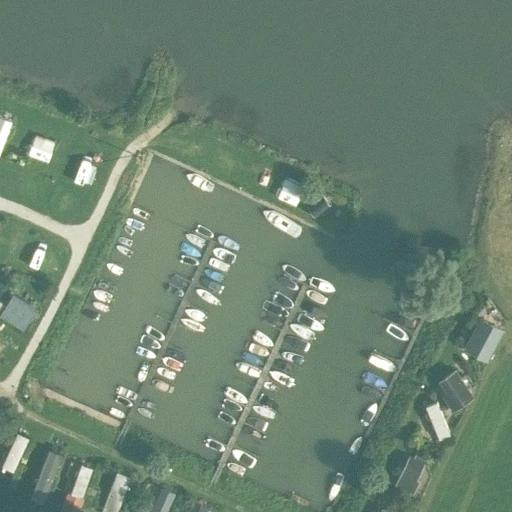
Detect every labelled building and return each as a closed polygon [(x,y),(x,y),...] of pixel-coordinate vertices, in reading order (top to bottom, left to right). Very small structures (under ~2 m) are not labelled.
[(0,153),(1,154),(16,117),(0,110),(0,153)] [(35,131),(30,152),(51,158),(57,136),(35,131)] [(275,199),(288,205),(297,186),(284,180),(275,199)] [(305,205),(323,214),(329,202),(312,193),(305,205)] [(22,238),(12,258),(30,267),(40,247),(22,238)] [(483,311),(471,344),(497,354),(510,321),(483,311)] [(0,364),(9,356),(0,346),(0,364)] [(447,390),(442,394),(452,409),(474,395),(455,367),(438,378),(447,390)] [(440,437),(455,431),(443,397),(428,402),(440,437)] [(0,477),(30,491),(57,432),(36,423),(16,468),(3,462),(0,469),(0,477)] [(18,428),(4,461),(15,466),(29,433),(18,428)] [(47,498),(66,449),(52,444),(34,493),(47,498)] [(424,459),(418,446),(414,456),(408,453),(394,482),(412,491),(419,477),(416,476),(423,460),(424,459)] [(66,451),(47,500),(77,511),(78,511),(97,463),(66,451)] [(106,503),(121,509),(135,472),(120,467),(106,503)] [(97,503),(107,472),(95,468),(85,499),(97,503)] [(168,511),(180,488),(168,482),(153,511),(168,511)] [(204,499),(199,511),(214,511),(218,504),(204,499)] [(396,503),(389,500),(386,507),(385,506),(382,511),(377,509),(375,511),(391,511),(392,511),(394,511),(400,511),(402,509),(394,505),(396,503)]
